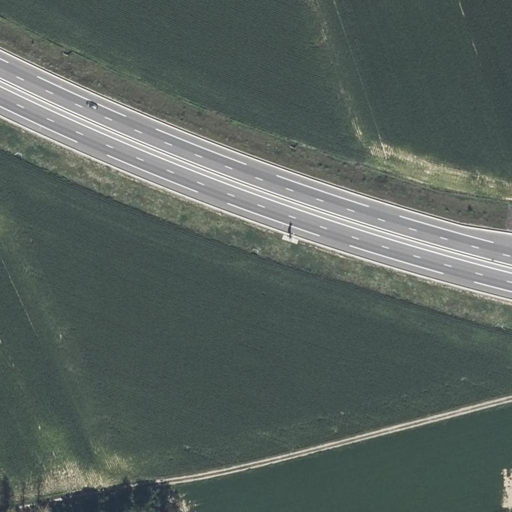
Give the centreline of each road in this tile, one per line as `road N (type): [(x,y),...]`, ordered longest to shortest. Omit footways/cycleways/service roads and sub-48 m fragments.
road 1 (trunk): [(511,259),(262,182),(0,70)]
road 2 (trunk): [(0,98),(264,209),(511,285)]
road 3 (track): [(9,511),(511,398)]
